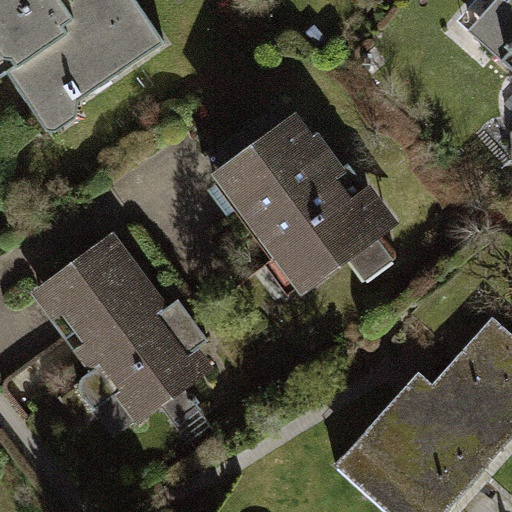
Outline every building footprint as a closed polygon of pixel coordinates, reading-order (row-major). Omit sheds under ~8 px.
[(0,0),(0,62),(8,74),(36,116),(38,115),(60,99),(79,102),(166,43),(135,0),(0,0)] [(475,0),(457,22),(496,56),(511,38),(511,34),(494,18),(507,3),(503,0),(475,0)] [(511,34),(511,38),(496,56),(511,70),(511,0),(509,0),(507,3),(494,18),(511,34)] [(60,99),(38,115),(50,132),(57,132),(76,118),(79,102),(60,99)] [(304,119),(283,133),(288,140),(290,138),(299,150),(303,147),(327,179),(342,168),(304,119)] [(283,133),(225,176),(227,180),(213,190),(229,212),(233,209),(243,201),(304,282),(344,253),(374,230),(380,226),(359,199),(369,191),(348,163),(342,168),(327,179),(303,147),(299,150),(290,138),(288,140),(283,133)] [(288,294),(304,282),(243,201),(233,209),(272,260),(265,265),(288,294)] [(394,258),(374,230),(344,253),(364,280),(394,258)] [(170,320),(111,240),(39,292),(58,317),(78,302),(91,318),(82,325),(92,340),(89,344),(88,348),(88,352),(89,356),(97,368),(84,378),(82,381),(81,385),(81,389),(82,392),(94,410),(116,394),(135,420),(161,402),(182,386),(206,369),(194,352),(210,340),(187,309),(170,320)] [(388,511),(444,511),(511,437),(511,335),(492,318),(433,385),(419,372),(336,465),(388,511)] [(214,429),(182,386),(161,402),(192,445),(214,429)] [(116,394),(94,410),(114,436),(135,420),(116,394)]
